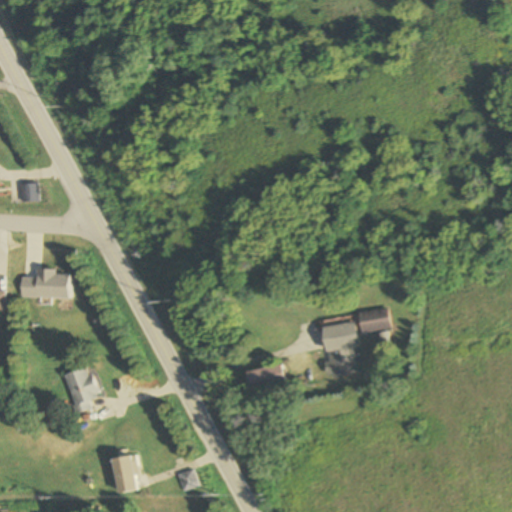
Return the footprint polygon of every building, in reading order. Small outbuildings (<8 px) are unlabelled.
[(40,202),(38,184),(20,185),(22,204),(40,202)] [(363,334),(392,328),(388,308),(359,313),(363,334)] [(323,326),(329,378),(362,374),(356,322),(323,326)] [(89,400),(100,396),(90,366),(65,374),(77,414),(93,409),(89,400)] [(248,371),(251,388),(286,382),(283,366),(248,371)] [(117,457),(117,493),(138,493),(138,457),(117,457)] [(186,492),(196,488),(189,473),(180,477),(186,492)]
